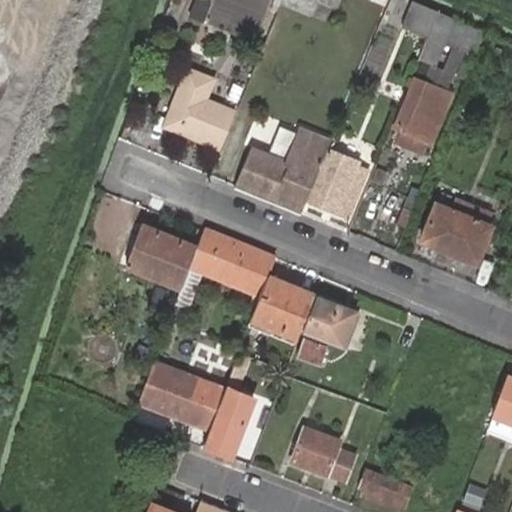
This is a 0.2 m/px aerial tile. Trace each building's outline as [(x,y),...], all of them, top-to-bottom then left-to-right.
[(191,0),(186,14),(202,20),(209,1),(207,0),(191,0)] [(227,0),(228,0),(221,16),(254,30),(266,0),(227,0)] [(335,0),(312,0),(332,8),(335,0)] [(426,37),(437,12),(412,1),(402,27),(426,37)] [(426,37),(418,59),(435,66),(446,39),(454,20),(454,19),(437,12),(426,37)] [(446,39),(475,52),(483,33),(454,20),(446,39)] [(428,140),(430,142),(450,94),(453,88),(448,85),(445,92),(433,87),(440,71),(420,63),(413,79),(394,126),(407,132),(402,141),(423,150),(428,140)] [(164,126),(219,149),(234,113),(203,100),(211,80),(187,70),(164,126)] [(247,153),(234,187),(275,203),(294,211),(301,213),(306,200),(318,169),(329,141),(298,130),(285,161),(245,145),(242,151),(247,153)] [(318,169),(306,200),(349,217),(367,172),(355,167),(357,162),(328,150),(320,170),(318,169)] [(476,220),(481,210),(457,200),(452,210),(435,204),(420,241),(476,263),(491,226),(485,224),(476,220)] [(489,213),(481,210),(476,220),(485,224),(489,213)] [(188,266),(195,248),(143,228),(126,270),(179,291),(189,266),(188,266)] [(204,228),(203,230),(188,266),(189,266),(200,270),(259,295),(267,276),(275,257),(253,248),(251,253),(236,247),(237,242),(204,228)] [(511,240),(491,291),(509,299),(511,290),(511,284),(509,284),(511,276),(511,240)] [(251,253),(253,248),(237,242),(236,247),(251,253)] [(314,294),(267,276),(259,295),(250,319),(296,337),(314,294)] [(315,297),(314,301),(333,308),(335,304),(315,297)] [(303,333),(344,347),(356,312),(335,304),(333,308),(314,301),(303,333)] [(301,339),(295,356),(320,364),(326,348),(301,339)] [(138,401),(210,429),(224,390),(152,363),(138,401)] [(511,380),(506,378),(490,418),(511,425),(511,380)] [(210,429),(202,448),(231,458),(252,400),(225,389),(224,390),(210,429)] [(296,449),(292,461),(326,474),(344,481),(354,455),(336,448),(339,440),(309,429),(310,425),(305,423),(304,427),(299,441),(294,439),(291,447),(296,449)] [(366,463),(358,485),(365,488),(362,496),(403,511),(412,488),(368,471),(370,465),(366,463)] [(481,501),(486,488),(472,483),(467,496),(481,501)] [(228,511),(200,501),(198,506),(195,511),(228,511)] [(173,511),(150,503),(145,511),(173,511)]
